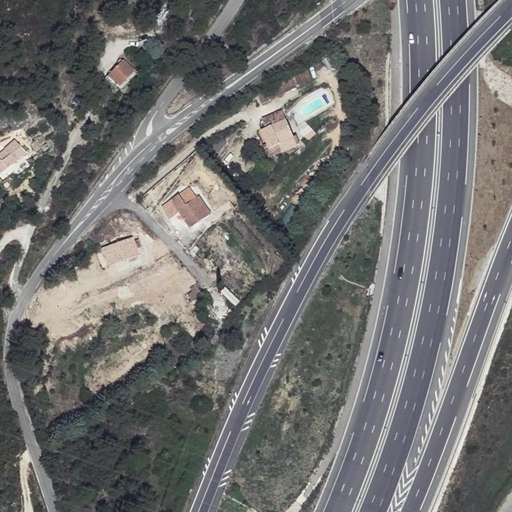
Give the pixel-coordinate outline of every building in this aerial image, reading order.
[(106,80),(117,91),(131,78),(119,66),(106,80)] [(282,121),(279,114),(265,120),(267,127),(282,121)] [(288,140),(282,121),(267,127),(256,131),(263,147),(259,148),(262,159),(277,153),(276,149),(293,143),(292,139),(288,140)] [(0,157),(6,166),(22,155),(11,142),(1,150),(4,155),(0,157)] [(294,146),(293,143),(276,149),(277,153),(294,146)] [(195,199),(188,189),(178,196),(184,206),(195,199)] [(178,196),(177,194),(160,206),(168,220),(178,213),(176,211),(184,206),(178,196)] [(209,215),(197,197),(195,199),(184,206),(176,211),(178,213),(185,225),(197,217),(200,222),(209,215)] [(200,222),(197,217),(185,225),(189,229),(200,222)] [(137,255),(131,236),(100,247),(105,266),(137,255)] [(196,297),(189,287),(180,293),(187,304),(194,300),(196,297)]
